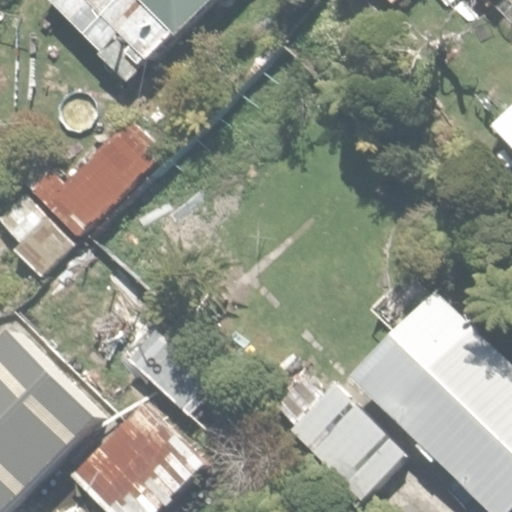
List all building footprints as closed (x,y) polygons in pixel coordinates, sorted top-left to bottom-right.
[(211,0),(63,0),(104,39),(97,46),(133,81),(211,0)] [(511,93),(489,115),(511,140),(511,93)] [(193,168),(140,111),(78,168),(40,127),(13,151),(41,181),(5,213),(19,228),(13,234),(62,287),(193,168)] [(511,339),(445,275),(358,365),(509,511),(510,511),(511,510),(511,339)] [(0,511),(13,511),(58,465),(68,473),(117,422),(98,405),(107,396),(16,308),(0,324),(0,511)] [(418,440),(343,374),(296,426),(371,493),(418,440)] [(169,511),(214,464),(147,403),(82,473),(124,511),(169,511)]
